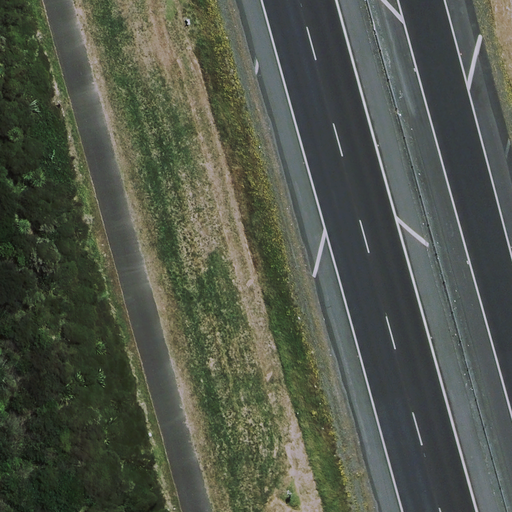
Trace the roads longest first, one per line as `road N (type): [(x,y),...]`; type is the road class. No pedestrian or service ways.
road 1 (motorway): [(438,511),(298,0)]
road 2 (motorway): [(420,0),(511,342)]
